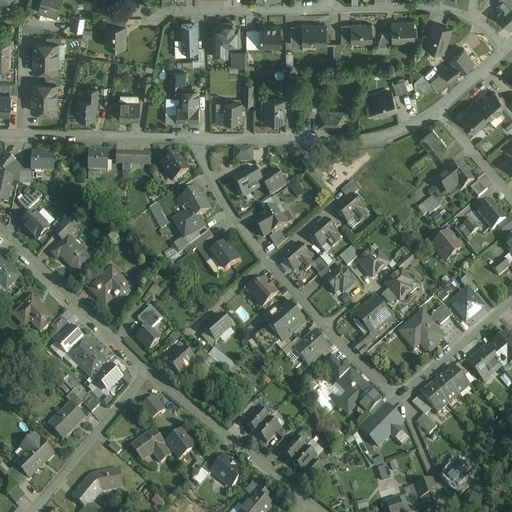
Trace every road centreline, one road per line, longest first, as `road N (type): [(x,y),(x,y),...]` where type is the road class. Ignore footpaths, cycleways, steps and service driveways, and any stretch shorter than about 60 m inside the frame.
road 1 (residential): [(198,139),(233,217),(386,391),(412,388),(511,301)]
road 2 (residential): [(438,111),(379,140),(198,139)]
road 3 (residential): [(0,225),(148,372)]
road 4 (residential): [(148,372),(308,502)]
road 5 (residential): [(330,9),(455,13),(507,49)]
road 6 (residential): [(32,511),(148,372)]
road 7 (residential): [(154,12),(330,9)]
road 8 (residential): [(198,139),(24,135)]
